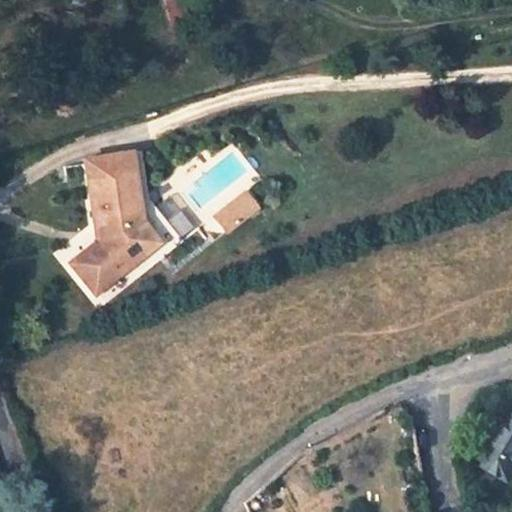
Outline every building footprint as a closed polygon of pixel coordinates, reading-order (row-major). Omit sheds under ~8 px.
[(141,157),(130,159),(139,218),(150,216),(141,157)] [(72,267),(95,296),(108,285),(105,282),(119,271),(122,275),(157,246),(141,226),(139,218),(130,159),(86,165),(97,239),(98,246),(85,257),(72,267)] [(98,246),(97,239),(81,252),(85,257),(98,246)] [(105,282),(108,285),(122,275),(119,271),(105,282)] [(511,477),(511,425),(486,466),(510,481),(511,477)]
